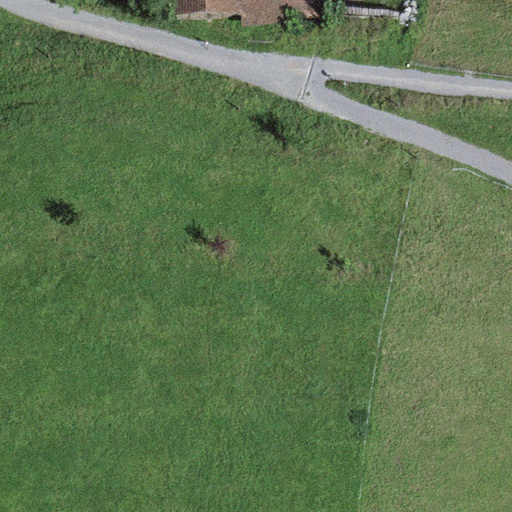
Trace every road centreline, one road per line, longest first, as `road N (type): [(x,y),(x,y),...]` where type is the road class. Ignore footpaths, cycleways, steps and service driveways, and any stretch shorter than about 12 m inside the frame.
road 1 (track): [(511,175),(241,65)]
road 2 (track): [(241,65),(511,91)]
road 3 (track): [(19,0),(72,23),(241,65)]
